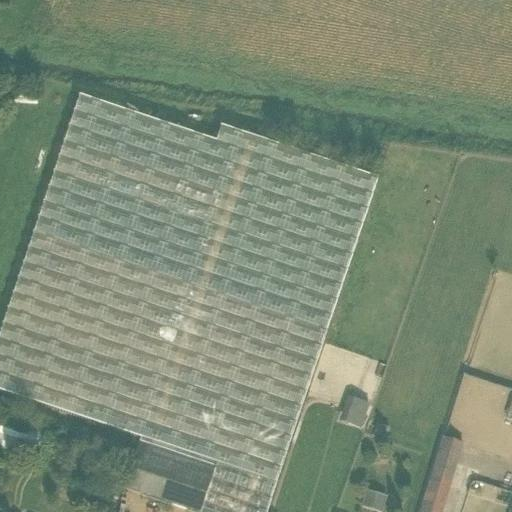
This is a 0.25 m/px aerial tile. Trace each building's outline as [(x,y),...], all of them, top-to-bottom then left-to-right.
[(0,391),(19,398),(142,439),(217,463),(274,481),(375,177),(224,127),(219,142),(81,95),(0,340),(0,391)] [(348,396),(341,422),(364,428),(371,402),(348,396)] [(48,438),(2,423),(0,422),(0,449),(41,463),(48,438)] [(443,437),(419,511),(442,511),(463,444),(443,437)] [(201,511),(207,497),(217,463),(142,439),(125,491),(188,511),(201,511)] [(376,511),(379,505),(358,499),(353,511),(376,511)]
